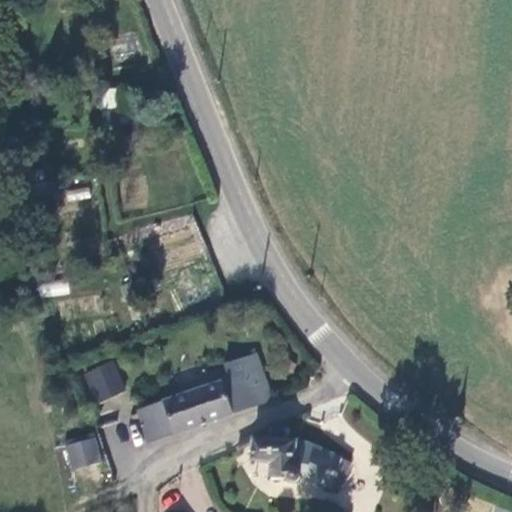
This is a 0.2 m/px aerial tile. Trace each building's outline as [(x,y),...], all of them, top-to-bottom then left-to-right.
[(229,380),(137,409),(147,440),(254,407),(253,404),(250,395),(268,390),(258,356),(225,366),(229,380)] [(111,362),(84,375),(96,402),(123,390),(111,362)] [(268,390),(250,395),(253,404),(271,399),(268,390)] [(96,433),(67,440),(73,469),(103,463),(96,433)] [(270,477),(298,483),(301,475),(339,490),(350,462),(301,442),(284,438),(250,435),(248,463),(271,464),(270,477)]
